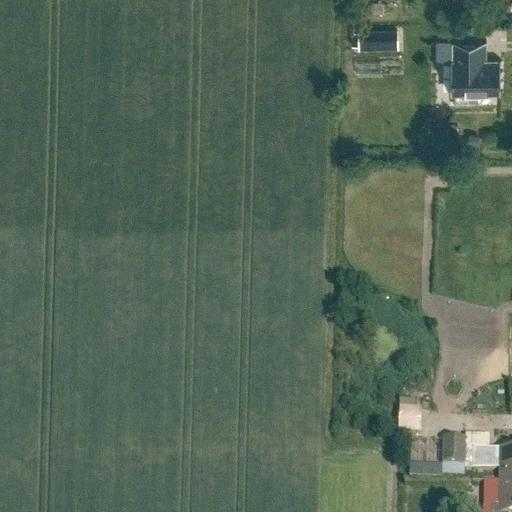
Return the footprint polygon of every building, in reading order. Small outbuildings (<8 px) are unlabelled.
[(398,48),(397,30),(359,31),(359,49),(398,48)] [(450,60),(450,94),(452,94),(452,93),(499,93),(499,94),(500,94),(500,59),(499,59),(499,60),(485,60),(485,42),(486,42),(486,40),(452,40),(452,41),(453,41),(453,60),(450,60)] [(511,47),(501,48),(501,92),(511,91),(511,47)] [(405,410),(417,411),(417,402),(401,402),(401,410),(405,410)] [(401,434),(416,434),(417,411),(405,410),(401,410),(401,434)] [(466,467),(467,441),(443,440),(442,466),(466,467)] [(502,482),(511,481),(511,449),(475,448),(475,469),(502,469),(502,482)] [(419,468),(419,479),(434,479),(434,468),(419,468)] [(511,511),(511,481),(502,482),(501,506),(494,506),(493,511),(511,511)]
